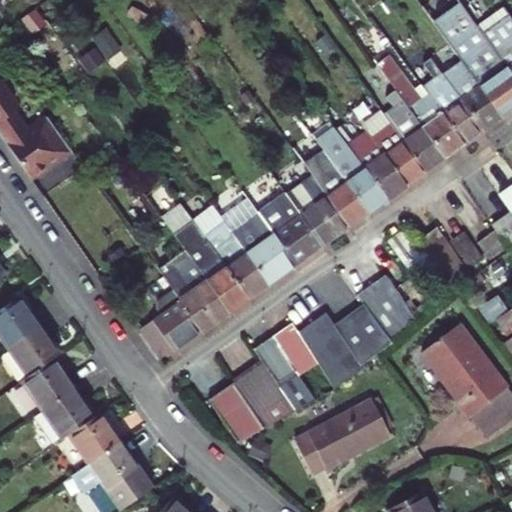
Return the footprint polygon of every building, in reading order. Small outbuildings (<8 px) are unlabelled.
[(490,26),(481,33),(489,45),(494,52),(511,76),(511,18),(508,13),(501,19),(509,30),(498,38),(490,26)] [(468,16),(441,35),(454,53),(459,60),(500,117),(511,107),(511,76),(494,52),(489,45),(481,33),(468,16)] [(421,87),(419,84),(414,88),(390,55),(376,65),(384,76),(443,158),(463,144),(421,87)] [(459,60),(440,73),(481,130),(500,117),(459,60)] [(440,73),(421,87),(463,144),(481,130),(440,73)] [(424,172),(443,158),(384,76),(378,81),(385,91),(373,101),(390,126),(424,172)] [(0,82),(0,135),(3,133),(10,144),(7,146),(31,180),(71,152),(47,118),(27,132),(14,114),(19,110),(0,82)] [(390,126),(372,139),(397,174),(406,185),(424,172),(390,126)] [(333,128),(315,140),(345,182),(368,213),(386,199),(347,146),(333,128)] [(366,131),(347,146),(386,199),(406,185),(397,174),(372,139),(366,131)] [(3,133),(0,135),(7,146),(10,144),(3,133)] [(313,180),(308,174),(283,193),(284,195),(287,198),(313,180)] [(313,180),(287,198),(321,246),(348,228),(325,197),(313,180)] [(345,182),(325,197),(348,228),(368,213),(345,182)] [(511,184),(498,195),(510,213),(511,214),(511,184)] [(287,198),(284,195),(258,213),(295,266),(321,246),(287,198)] [(231,232),(269,284),(295,266),(258,213),(231,232)] [(507,249),(511,245),(511,214),(510,213),(491,227),(494,231),(507,249)] [(224,222),(204,238),(248,300),(269,284),(231,232),(224,222)] [(436,228),(417,242),(434,266),(453,292),(471,278),(436,228)] [(392,246),(410,232),(407,229),(389,242),(392,246)] [(489,261),(507,249),(494,231),(475,243),(489,261)] [(410,232),(392,246),(413,276),(416,280),(434,266),(417,242),(410,232)] [(201,234),(182,248),(184,250),(228,314),(248,300),(204,238),(201,234)] [(228,314),(183,250),(157,269),(173,291),(203,333),(228,314)] [(416,280),(413,276),(395,289),(417,317),(435,305),(416,280)] [(416,324),(383,277),(356,296),(362,305),(391,345),(416,324)] [(161,362),(203,333),(173,291),(157,303),(156,310),(160,316),(139,330),(161,362)] [(38,326),(19,297),(0,309),(0,335),(8,347),(38,326)] [(391,345),(362,305),(337,322),(369,364),(391,345)] [(511,331),(511,308),(494,320),(506,336),(511,331)] [(315,358),(333,388),(369,364),(337,322),(328,310),(298,332),(315,358)] [(295,372),(315,358),(298,332),(292,323),(272,338),(295,372)] [(422,353),(479,429),(511,403),(511,395),(460,325),(422,353)] [(58,356),(38,326),(8,347),(28,377),(52,360),(58,356)] [(272,338),(253,350),(253,351),(262,363),(279,389),(298,377),(295,372),(272,338)] [(72,389),(52,360),(28,377),(23,380),(43,409),(72,389)] [(279,389),(262,363),(233,383),(254,417),(284,396),(279,389)] [(233,383),(207,401),(235,441),(261,429),(254,417),(233,383)] [(92,418),(72,389),(43,409),(32,417),(52,446),(69,435),(92,418)] [(372,401),(295,441),(312,473),(324,467),(326,469),(390,435),(372,401)] [(511,423),(511,403),(479,429),(488,442),(511,423)] [(69,435),(89,464),(119,443),(99,414),(92,418),(69,435)] [(100,480),(121,510),(151,489),(119,443),(89,464),(72,476),(82,492),(100,480)] [(432,511),(422,493),(388,511),(432,511)] [(185,511),(172,500),(161,511),(185,511)]
